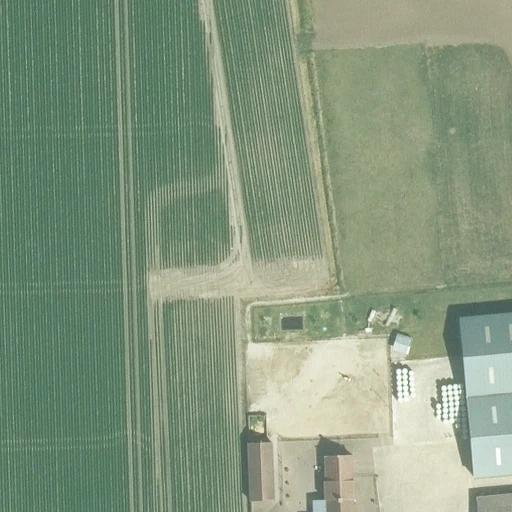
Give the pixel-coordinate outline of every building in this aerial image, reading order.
[(511,314),(459,319),(467,399),(474,478),(511,474),(511,314)] [(396,337),(391,350),(406,355),(411,342),(396,337)] [(269,413),(253,412),(252,440),(268,440),(269,413)] [(262,460),(272,460),(271,443),(248,444),(250,502),(268,501),(268,500),(264,500),(262,460)] [(352,511),(352,499),(353,499),(353,481),(351,481),(350,455),(325,456),(325,482),(324,482),(325,500),(326,500),(326,511),(352,511)] [(511,511),(511,494),(476,498),(476,511),(511,511)]
